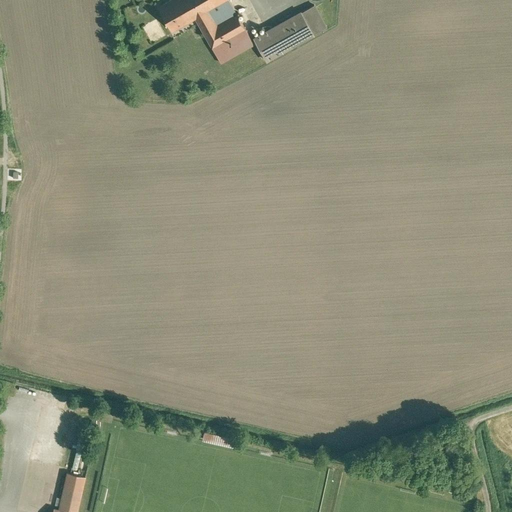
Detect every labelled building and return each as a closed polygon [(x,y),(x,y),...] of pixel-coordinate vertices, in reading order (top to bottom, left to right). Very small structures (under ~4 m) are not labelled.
[(169,0),(159,6),(173,30),(196,18),(200,15),(191,0),(169,0)] [(191,0),(200,15),(209,10),(226,0),(191,0)] [(229,0),(226,0),(209,10),(217,25),(237,14),(229,0)] [(314,5),(301,12),(314,34),(314,35),(327,27),(326,26),(318,12),(314,5)] [(324,9),(318,12),(326,26),(331,24),(324,9)] [(237,14),(217,25),(209,10),(200,15),(196,18),(221,63),(254,44),(237,14)] [(301,12),(255,38),(267,61),(314,35),(314,34),(301,12)] [(203,432),(202,441),(234,445),(236,435),(203,432)] [(67,473),(59,510),(54,509),(52,511),(76,511),(85,477),(67,473)]
